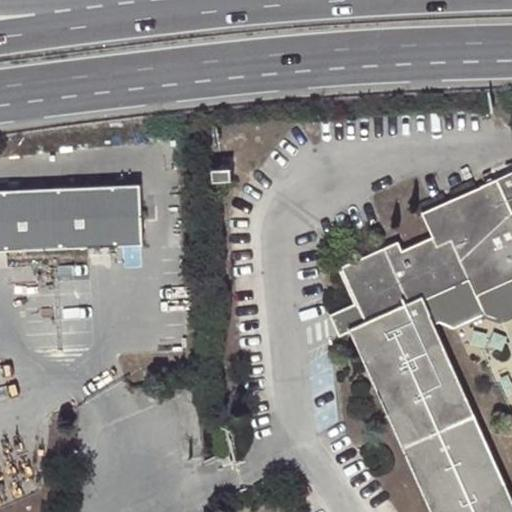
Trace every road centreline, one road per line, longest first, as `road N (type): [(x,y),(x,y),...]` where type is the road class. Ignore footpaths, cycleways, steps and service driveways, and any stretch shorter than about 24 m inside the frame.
road 1 (trunk): [(0,93),(221,64),(425,54)]
road 2 (trunk): [(367,0),(106,23)]
